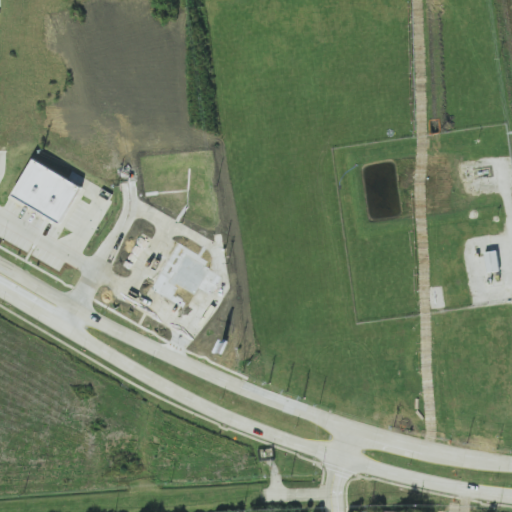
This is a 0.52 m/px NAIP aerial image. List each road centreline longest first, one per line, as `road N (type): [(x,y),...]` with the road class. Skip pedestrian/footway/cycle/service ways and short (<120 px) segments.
road 1 (tertiary): [(0,299),(74,345),(245,423),(394,477),(511,498)]
road 2 (tertiary): [(352,431),(137,340),(0,262)]
